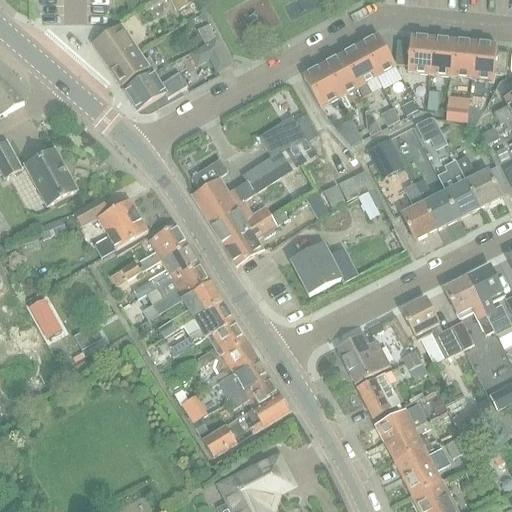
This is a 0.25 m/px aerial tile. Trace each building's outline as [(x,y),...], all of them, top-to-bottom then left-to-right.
[(166,0),(147,0),(141,4),(145,12),(166,0)] [(169,0),(177,14),(197,4),(195,0),(169,0)] [(93,45),(108,69),(135,51),(119,27),(93,45)] [(197,32),(205,46),(216,41),(209,27),(197,32)] [(378,37),(359,48),(376,79),(396,68),(378,37)] [(69,43),(77,50),(80,46),(72,39),(69,43)] [(398,43),(396,67),(408,68),(407,75),(430,77),(434,41),(411,39),(411,45),(398,43)] [(454,43),(434,41),(430,77),(451,79),(454,43)] [(230,67),(217,42),(192,55),(198,67),(210,61),(217,74),(230,67)] [(454,43),(451,79),(471,81),(475,45),(454,43)] [(497,47),(475,45),(471,81),(493,83),(494,75),(506,77),(508,54),(496,53),(497,47)] [(366,85),(376,79),(359,48),(340,58),(358,89),(364,100),(372,95),(366,85)] [(138,56),(135,51),(108,69),(121,88),(139,77),(140,78),(150,71),(152,75),(157,72),(149,60),(143,63),(138,56)] [(340,99),(358,89),(340,58),(322,68),(340,99)] [(303,78),(320,110),(340,99),(322,68),(303,78)] [(398,104),(409,97),(392,71),(381,77),(398,104)] [(124,92),(136,112),(165,95),(168,101),(186,89),(178,76),(172,80),(172,81),(160,89),(152,75),(124,92)] [(0,96),(9,89),(0,79),(0,96)] [(511,121),(511,83),(506,86),(511,97),(504,101),(508,108),(494,115),(500,128),(511,121)] [(9,89),(0,96),(0,119),(24,106),(9,89)] [(430,94),(428,111),(437,112),(439,95),(430,94)] [(413,105),(403,110),(408,120),(418,114),(413,105)] [(469,112),(467,124),(478,125),(486,111),(469,109),(469,112)] [(447,122),(467,124),(469,112),(466,112),(448,110),(447,122)] [(394,111),(381,118),(388,129),(400,122),(394,111)] [(193,198),(225,247),(272,220),(266,211),(253,219),(243,204),(303,167),(316,159),(304,140),(316,132),(306,115),(295,122),(293,119),(258,140),(272,161),(243,179),(246,185),(228,196),(219,181),(201,192),(193,198)] [(432,120),(418,127),(426,143),(430,141),(442,135),(434,121),(432,120)] [(382,133),(377,125),(367,130),(371,139),(382,133)] [(495,130),(482,137),(487,145),(487,147),(501,140),(495,130)] [(356,132),(344,139),(352,148),(362,143),(356,132)] [(367,153),(382,182),(405,170),(390,141),(367,153)] [(7,144),(0,147),(0,170),(5,180),(22,171),(7,144)] [(509,158),(505,149),(496,154),(500,163),(508,159),(509,158)] [(55,151),(25,168),(47,209),(77,192),(55,151)] [(456,163),(456,164),(456,165),(479,210),(501,199),(488,172),(476,178),(466,158),(458,163),(456,163)] [(193,179),(201,192),(219,181),(229,174),(221,162),(193,179)] [(458,221),(479,210),(456,165),(447,170),(456,188),(444,194),(458,221)] [(365,173),(339,187),(348,205),(358,200),(368,195),(374,191),(365,173)] [(423,180),(413,185),(436,232),(458,221),(444,194),(433,200),(423,180)] [(415,243),(436,232),(413,185),(404,189),(414,209),(401,216),(415,243)] [(323,195),(333,212),(346,205),(337,188),(323,195)] [(368,195),(358,200),(370,221),(379,216),(368,195)] [(306,204),(317,223),(329,216),(318,197),(306,204)] [(94,249),(101,260),(148,234),(130,203),(110,214),(102,200),(74,216),(82,231),(99,221),(109,241),(94,249)] [(277,229),(272,220),(225,247),(238,268),(263,253),(256,242),(277,229)] [(62,221),(39,230),(44,242),(67,233),(62,221)] [(123,273),(111,280),(117,290),(129,283),(158,264),(161,262),(188,246),(176,227),(150,244),(157,256),(141,266),(143,269),(140,271),(136,265),(123,273)] [(392,228),(347,249),(358,271),(402,251),(392,228)] [(168,273),(132,294),(137,303),(157,291),(157,292),(200,265),(197,260),(188,246),(161,262),(164,267),(168,273)] [(323,246),(291,263),(309,298),(341,281),(344,286),(357,278),(346,258),(343,252),(329,259),(323,246)] [(164,302),(144,314),(148,321),(157,315),(159,317),(182,303),(212,285),(200,265),(157,292),(164,302)] [(494,312),(491,306),(505,299),(489,269),(467,281),(486,319),(487,319),(495,334),(497,338),(511,329),(511,328),(502,308),(494,312)] [(486,339),(494,334),(495,334),(487,319),(486,319),(467,281),(444,292),(460,322),(473,315),(486,339)] [(192,313),(159,333),(164,341),(177,333),(194,323),(224,304),(212,285),(182,303),(184,307),(187,305),(192,313)] [(44,302),(30,310),(48,341),(62,333),(44,302)] [(444,363),(464,352),(452,331),(442,336),(425,302),(402,314),(417,344),(431,337),(444,363)] [(203,331),(171,351),(176,360),(205,341),(208,339),(235,323),(224,304),(194,323),(196,326),(199,324),(203,331)] [(408,341),(398,323),(395,317),(384,324),(380,326),(380,325),(369,331),(373,339),(392,329),(401,348),(409,344),(408,341)] [(195,363),(179,372),(184,380),(185,381),(203,371),(202,369),(210,365),(247,342),(235,323),(208,339),(211,344),(216,352),(198,362),(199,364),(197,366),(195,363)] [(462,325),(452,331),(464,352),(474,347),(462,325)] [(87,330),(74,338),(82,352),(95,345),(87,330)] [(364,335),(336,350),(356,387),(391,369),(377,343),(370,347),(364,335)] [(217,378),(203,386),(207,393),(218,386),(228,380),(232,378),(258,361),(247,342),(210,365),(217,378)] [(402,361),(409,373),(421,366),(415,354),(402,361)] [(228,380),(218,386),(229,405),(270,381),(261,366),(258,361),(232,378),(228,380)] [(421,366),(409,373),(414,383),(426,376),(421,366)] [(357,390),(372,420),(398,407),(383,376),(357,390)] [(270,381),(229,405),(233,413),(248,404),(250,408),(253,412),(279,396),(276,391),(270,381)] [(178,383),(169,388),(174,395),(182,390),(178,383)] [(511,386),(489,398),(497,415),(511,407),(511,386)] [(182,390),(174,395),(178,401),(182,408),(190,403),(186,396),(182,390)] [(258,421),(247,428),(253,437),(264,430),(290,414),(279,396),(253,412),(258,421)] [(446,407),(453,421),(469,412),(463,399),(446,407)] [(440,402),(431,407),(437,418),(446,414),(445,412),(440,402)] [(469,412),(453,421),(459,434),(495,415),(489,403),(469,412)] [(413,430),(413,431),(426,424),(417,407),(384,425),(376,429),(384,444),(407,432),(408,433),(413,430)] [(202,421),(193,426),(200,438),(209,433),(202,421)] [(430,432),(426,424),(413,431),(413,430),(408,433),(407,432),(384,444),(394,462),(422,447),(417,438),(430,432)] [(226,428),(203,443),(214,461),(237,446),(226,428)] [(445,447),(449,455),(460,449),(456,442),(445,447)] [(422,447),(394,462),(402,479),(431,464),(431,465),(442,459),(446,457),(442,448),(426,456),(422,447)] [(460,449),(449,455),(452,462),(464,456),(460,449)] [(500,455),(493,459),(498,469),(506,465),(500,455)] [(431,464),(402,479),(413,498),(441,483),(436,474),(451,466),(446,457),(442,459),(431,465),(431,464)] [(278,459),(221,488),(233,511),(271,511),(276,496),(292,488),(278,459)] [(419,511),(456,511),(441,483),(413,498),(419,511)]
